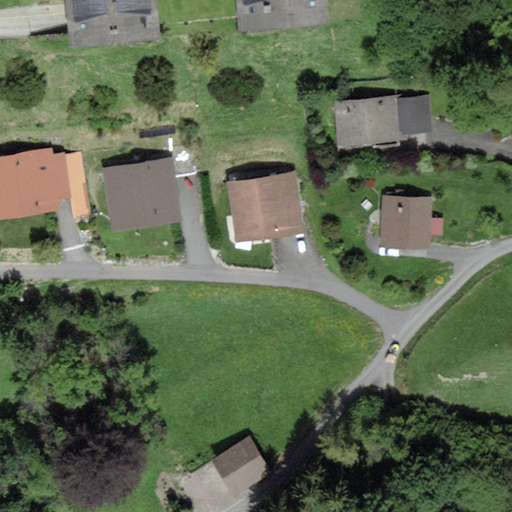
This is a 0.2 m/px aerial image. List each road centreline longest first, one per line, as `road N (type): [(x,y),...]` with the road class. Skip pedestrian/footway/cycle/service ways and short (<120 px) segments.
road 1 (residential): [(0,273),(199,273),(301,286),(367,304),(405,338)]
road 2 (residential): [(239,511),(276,485),(405,338)]
road 3 (track): [(394,349),(388,380),(400,416),(436,444),(511,460)]
road 4 (residential): [(405,338),(474,267),(511,246)]
